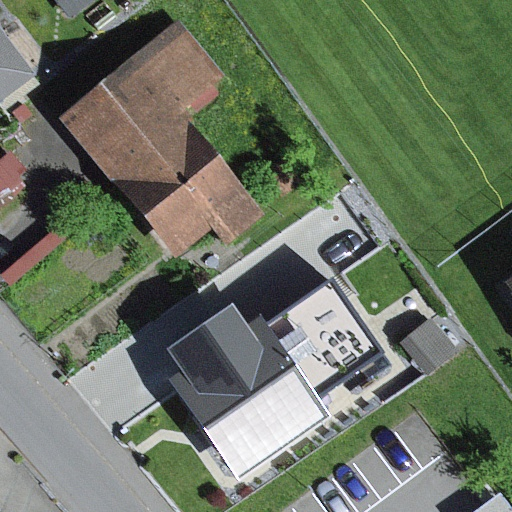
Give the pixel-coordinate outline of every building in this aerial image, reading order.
[(52,0),(69,21),(97,0),(52,0)] [(176,21),(55,121),(173,263),(211,232),(226,250),(265,218),(188,125),(192,121),(184,112),(224,79),(176,21)] [(0,104),(35,78),(0,32),(0,104)] [(304,188),(283,161),(264,175),(285,202),(304,188)] [(262,271),(153,345),(173,376),(163,383),(233,486),(332,419),(281,346),(303,331),(262,271)] [(511,276),(502,285),(511,298),(511,276)] [(426,323),(399,346),(427,379),(454,356),(426,323)]
